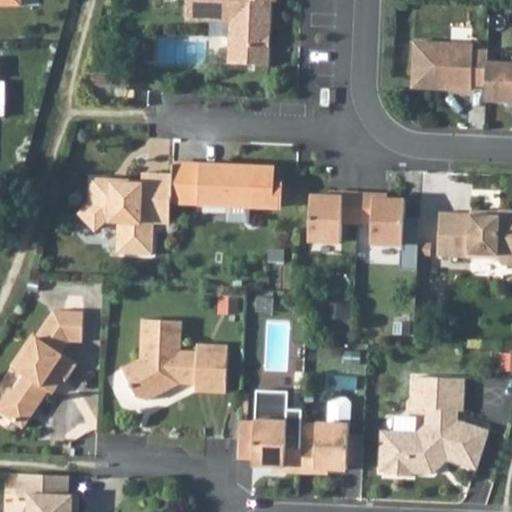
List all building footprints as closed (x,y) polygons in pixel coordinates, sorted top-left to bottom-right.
[(27,0),(0,0),(0,8),(27,8),(27,0)] [(282,0),(193,0),(193,25),(236,27),(234,69),(275,70),(276,53),(271,53),(271,40),(276,40),(277,6),(283,6),(282,0)] [(479,50),(419,47),(418,93),(454,95),(454,90),(460,91),(460,95),(477,95),(477,90),(492,90),(491,106),(511,106),(511,67),(493,67),(494,56),(479,55),(479,50)] [(258,174),(178,171),(178,181),(177,208),(285,212),(286,191),(257,189),(258,174)] [(177,208),(178,181),(148,180),(148,187),(132,186),(132,190),(120,190),(117,186),(97,185),(96,210),(87,217),(87,224),(98,236),(105,236),(113,228),(124,229),(123,261),(159,262),(160,230),(176,231),(177,208)] [(347,203),(317,202),(315,247),(347,248),(348,228),(363,229),(364,200),(348,199),(347,203)] [(380,200),(364,200),(363,229),(378,230),(377,249),(409,251),(411,206),(380,204),(380,200)] [(475,225),(444,224),(443,268),(502,270),(508,276),(511,276),(511,220),(504,221),(504,227),(494,226),(494,222),(476,222),(475,225)] [(18,391),(3,413),(31,432),(66,380),(74,384),(85,368),(69,357),(77,345),(91,345),(92,316),(61,314),(44,340),(40,338),(19,369),(32,378),(21,393),(18,391)] [(189,325),(149,324),(147,363),(129,373),(143,401),(155,404),(169,397),(171,392),(177,389),(178,392),(187,388),(203,388),(202,395),(233,397),(235,350),(204,349),(204,356),(188,355),(189,325)] [(472,382),(420,380),(419,399),(434,400),(433,412),(433,428),(425,435),(388,434),(387,475),(391,475),(391,479),(419,480),(419,476),(437,477),(439,475),(439,468),(445,459),(448,461),(477,472),(492,433),(465,423),(466,414),(471,414),(472,382)] [(264,394),(261,469),(292,471),(291,475),(308,475),(309,446),(310,426),(310,414),(295,414),(296,405),(287,395),(264,394)] [(434,400),(419,399),(419,412),(433,412),(434,400)] [(337,427),(310,426),(309,446),(308,475),(324,476),(324,472),(355,473),(355,468),(356,438),(357,407),(354,402),(342,402),(337,406),(337,427)] [(371,439),(356,438),(355,468),(370,469),(371,439)] [(76,481),(26,479),(25,502),(35,502),(34,511),(84,511),(85,500),(75,500),(76,481)]
